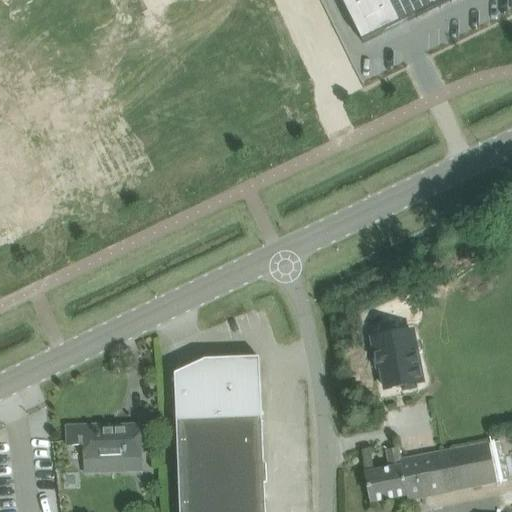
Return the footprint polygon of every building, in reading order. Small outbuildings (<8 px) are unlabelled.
[(279,0),(44,0),(0,21),(0,209),(309,63),(279,0)] [(342,0),(363,42),(449,0),(342,0)] [(425,384),(414,328),(371,337),(377,369),(380,369),(385,392),(425,384)] [(176,374),(181,511),(266,511),(260,358),(206,360),(176,374)] [(101,425),(67,426),(68,446),(85,446),(85,460),(142,458),(140,426),(102,428),(101,425)] [(390,468),(365,473),(371,503),(407,496),(408,501),(509,481),(501,441),(401,460),(398,448),(386,450),(390,468)]
